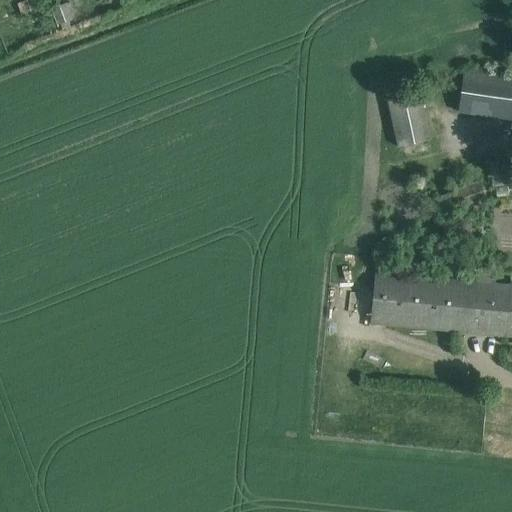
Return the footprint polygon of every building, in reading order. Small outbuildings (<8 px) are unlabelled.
[(26,0),(25,0),(17,2),(20,12),(29,10),(26,0)] [(66,3),(52,8),(58,24),(60,24),(68,21),(72,19),(66,3)] [(511,119),(511,128),(511,77),(463,69),(457,109),(511,117),(511,119)] [(421,91),(387,98),(397,146),(403,145),(405,156),(423,153),(420,141),(431,139),(421,91)] [(490,162),(493,186),(511,183),(511,172),(508,174),(506,160),(490,162)] [(479,181),(435,198),(443,213),(485,196),(479,181)] [(496,197),(509,195),(508,186),(496,188),(496,197)] [(511,285),(511,281),(511,275),(477,272),(476,282),(374,273),(370,323),(511,335),(511,285)]
